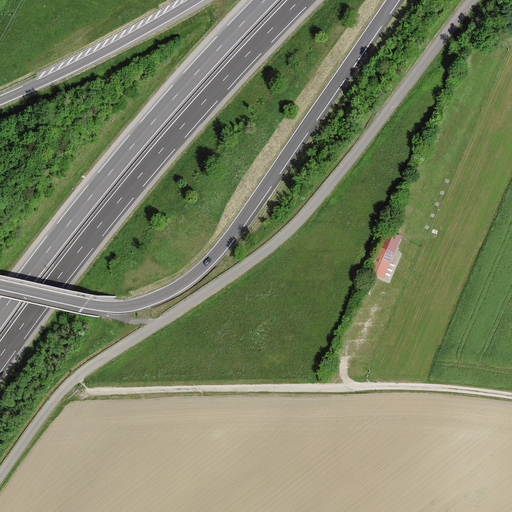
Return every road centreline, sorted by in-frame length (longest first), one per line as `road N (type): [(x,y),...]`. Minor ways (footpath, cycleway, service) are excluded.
road 1 (unclassified): [(473,0),(289,232),(75,379),(0,477)]
road 2 (trunk): [(0,286),(110,308),(180,286),(226,241),(394,0)]
road 3 (trunk): [(0,363),(144,176),(303,0)]
road 4 (track): [(511,396),(392,385),(76,393),(66,387)]
road 5 (trunk): [(262,0),(129,147),(0,312)]
road 6 (trunk): [(199,0),(0,102)]
